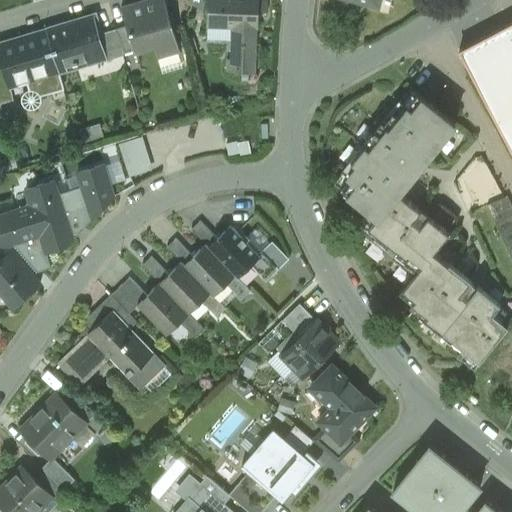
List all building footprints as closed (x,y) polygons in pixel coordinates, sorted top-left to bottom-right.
[(165,0),(154,0),(123,10),(128,26),(135,51),(155,45),(159,56),(180,51),(165,0)] [(259,0),(207,0),(207,25),(234,26),(232,59),(229,59),(228,71),(253,72),(255,27),(258,27),(259,0)] [(94,18),(47,31),(60,74),(107,61),(99,35),(94,18)] [(511,22),(458,51),(511,153),(511,22)] [(128,26),(116,30),(123,55),(135,51),(128,26)] [(116,30),(99,35),(107,61),(123,56),(123,55),(116,30)] [(47,31),(0,45),(0,57),(2,65),(9,89),(27,84),(32,100),(64,91),(60,74),(47,31)] [(2,65),(0,65),(0,104),(13,101),(9,89),(2,65)] [(410,90),(334,184),(366,209),(378,219),(399,194),(454,126),(410,90)] [(141,134),(117,141),(127,175),(151,168),(141,134)] [(56,179),(24,189),(28,204),(0,212),(0,241),(2,248),(39,237),(45,254),(66,247),(115,196),(105,163),(74,173),(79,188),(60,194),(56,179)] [(449,233),(399,194),(378,219),(366,209),(354,224),(362,231),(360,234),(411,275),(414,277),(433,253),(449,233)] [(511,207),(507,197),(487,206),(511,260),(511,207)] [(218,239),(201,222),(192,230),(206,246),(209,248),(218,239)] [(260,255),(232,226),(218,239),(209,248),(235,275),(238,279),(254,263),(264,254),(262,252),(260,255)] [(193,258),(176,240),(167,248),(182,263),(185,266),(193,258)] [(209,248),(206,246),(193,258),(185,266),(211,293),(214,296),(227,284),(235,275),(209,248)] [(41,285),(13,252),(0,262),(0,287),(15,306),(41,285)] [(511,320),(511,316),(433,253),(414,277),(411,275),(395,295),(478,362),(511,320)] [(279,269),(264,254),(254,263),(269,279),(279,269)] [(168,276),(152,259),(143,267),(160,284),(168,276)] [(185,266),(182,263),(168,276),(160,284),(189,314),(202,302),(211,293),(185,266)] [(238,279),(235,275),(227,284),(242,299),(250,291),(238,279)] [(148,296),(130,278),(112,295),(114,298),(130,315),(139,306),(138,305),(148,296)] [(189,314),(160,284),(148,296),(138,305),(139,306),(167,335),(181,322),(189,314)] [(214,296),(211,293),(202,302),(218,318),(226,309),(214,296)] [(130,315),(114,298),(105,307),(112,314),(128,331),(138,322),(130,315)] [(317,321),(299,303),(282,320),(299,338),(317,321)] [(112,314),(60,363),(80,383),(113,352),(128,368),(125,371),(129,376),(132,372),(140,380),(158,363),(128,331),(112,314)] [(205,330),(189,314),(181,322),(196,338),(205,330)] [(299,338),(282,355),(303,376),(337,342),(317,321),(299,338)] [(376,407),(333,365),(312,387),(333,408),(319,422),(340,442),(341,443),(376,407)] [(56,394),(20,431),(51,461),(72,439),(82,448),(95,435),(85,425),(87,424),(69,407),(56,394)] [(96,415),(79,398),(69,407),(87,424),(96,415)] [(319,422),(312,415),(303,425),(330,452),(340,442),(319,422)] [(273,428),(241,465),(282,501),(313,463),(273,428)] [(431,449),(393,495),(412,511),(466,511),(483,492),(431,449)] [(74,479),(55,461),(45,471),(64,490),(74,479)] [(36,480),(22,467),(0,489),(0,504),(8,511),(48,511),(58,503),(54,500),(51,497),(52,496),(36,480)] [(64,490),(45,471),(36,480),(52,496),(51,497),(54,500),(64,490)] [(229,511),(204,490),(193,502),(191,500),(180,511),(229,511)]
